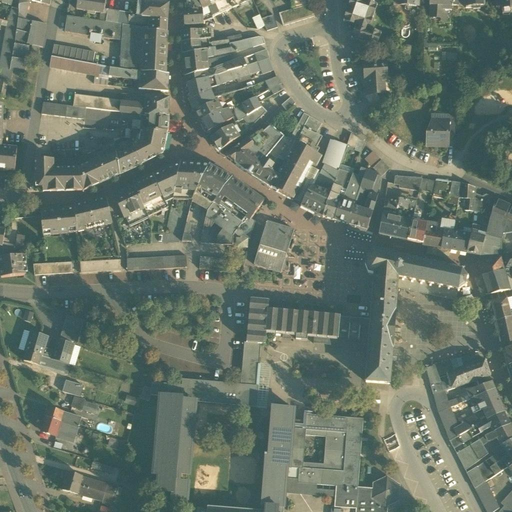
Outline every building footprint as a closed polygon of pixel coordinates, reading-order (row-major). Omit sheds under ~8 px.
[(77,0),(76,11),(103,15),(104,10),(106,0),(103,0),(77,0)] [(192,0),(192,2),(193,2),(194,8),(196,10),(201,9),(201,8),(197,0),(192,0)] [(233,10),(228,0),(197,0),(201,8),(203,11),(208,9),(213,19),(233,10)] [(252,0),(228,0),(233,10),(253,1),(252,0)] [(301,0),(294,1),(295,9),(306,6),(304,0),(301,0)] [(351,39),(377,48),(381,35),(369,31),(377,6),(370,3),(360,0),(350,0),(343,22),(355,27),(351,39)] [(464,0),(465,9),(484,8),(483,0),(464,0)] [(509,11),(509,12),(510,12),(511,11),(511,0),(500,0),(500,1),(494,1),(495,10),(501,9),(501,11),(509,11)] [(28,52),(29,46),(29,45),(28,45),(32,23),(26,21),(29,5),(27,2),(20,1),(19,5),(19,11),(18,15),(18,22),(16,32),(15,42),(10,71),(12,72),(24,74),(28,52)] [(202,21),(201,9),(196,10),(194,8),(193,2),(192,2),(186,3),(187,10),(185,12),(184,12),(185,27),(203,26),(202,21)] [(141,18),(149,19),(167,21),(168,6),(142,4),(141,18)] [(310,5),(306,6),(295,9),(298,24),(314,19),(310,5)] [(442,15),(443,11),(442,11),(442,7),(431,6),(431,7),(430,18),(438,19),(438,22),(445,23),(445,15),(442,15)] [(201,9),(202,21),(213,20),(213,19),(208,9),(203,11),(201,8),(201,9)] [(9,20),(18,22),(18,15),(19,11),(12,9),(9,20)] [(290,26),(298,24),(295,9),(286,12),(290,26)] [(105,23),(111,24),(114,11),(107,10),(107,11),(106,16),(105,23)] [(130,14),(119,12),(117,25),(121,26),(128,26),(129,17),(130,14)] [(283,28),(290,26),(286,12),(278,14),(283,28)] [(265,27),(261,20),(260,16),(252,19),(257,30),(265,27)] [(265,27),(267,31),(269,31),(277,29),(277,28),(273,16),(266,18),(261,20),(265,27)] [(64,33),(121,42),(121,26),(117,25),(111,24),(105,23),(67,17),(64,33)] [(128,26),(138,28),(138,24),(148,26),(149,19),(141,18),(129,17),(128,26)] [(166,33),(167,21),(149,19),(148,26),(148,30),(148,32),(166,33)] [(7,29),(16,32),(18,22),(9,20),(7,29)] [(42,25),(32,23),(28,45),(29,45),(29,46),(32,46),(42,48),(46,25),(42,25)] [(168,34),(166,33),(148,32),(148,30),(138,28),(128,26),(121,26),(121,42),(120,71),(132,73),(140,74),(166,76),(166,68),(168,34)] [(7,29),(0,62),(0,68),(10,71),(15,42),(16,32),(7,29)] [(181,32),(182,44),(199,41),(210,40),(210,30),(185,32),(181,32)] [(226,39),(229,45),(242,42),(241,36),(226,39)] [(209,45),(210,50),(229,45),(226,39),(226,38),(221,38),(217,39),(211,40),(210,40),(199,41),(199,47),(209,45)] [(251,40),(253,48),(265,45),(263,39),(258,38),(251,40)] [(242,42),(229,45),(210,50),(200,52),(199,52),(200,60),(206,59),(227,54),(253,48),(251,40),(242,42)] [(182,44),(182,55),(199,52),(200,52),(199,47),(199,41),(182,44)] [(351,46),(352,58),(363,57),(362,45),(351,46)] [(94,53),(53,46),(51,57),(92,65),(94,53)] [(256,54),(258,63),(269,59),(268,55),(267,53),(267,52),(267,51),(256,54)] [(182,55),(184,72),(201,68),(201,65),(200,60),(199,52),(182,55)] [(206,61),(228,56),(227,54),(206,59),(200,60),(201,65),(204,65),(206,64),(206,61)] [(204,65),(205,72),(211,70),(230,64),(228,56),(206,61),(206,64),(204,65)] [(89,76),(95,77),(96,67),(91,66),(90,66),(63,61),(51,59),(49,69),(77,74),(89,76)] [(209,73),(202,75),(203,80),(204,80),(207,79),(212,78),(227,73),(247,67),(243,59),(232,63),(230,64),(211,70),(212,74),(209,73)] [(270,64),(269,59),(258,63),(261,72),(262,76),(275,73),(272,68),(270,64)] [(369,94),(369,95),(377,94),(384,94),(382,77),(386,77),(385,62),(364,63),(365,81),(368,81),(369,94)] [(258,63),(247,67),(249,77),(261,72),(258,63)] [(204,65),(201,65),(201,68),(184,72),(184,73),(185,78),(202,73),(205,72),(204,65)] [(110,70),(96,67),(95,77),(94,85),(107,87),(109,77),(108,77),(110,70)] [(217,86),(249,77),(247,67),(227,73),(212,78),(207,79),(209,86),(216,84),(217,86)] [(0,68),(0,80),(6,82),(11,82),(12,72),(10,71),(0,68)] [(109,77),(136,81),(136,76),(140,77),(140,74),(132,73),(120,71),(110,70),(108,77),(109,77)] [(186,85),(203,80),(202,75),(202,73),(185,78),(186,85)] [(169,76),(166,76),(140,74),(140,77),(138,90),(168,93),(169,76)] [(265,82),(269,91),(270,90),(281,85),(278,79),(277,78),(265,82)] [(186,85),(189,101),(207,95),(205,87),(209,86),(207,79),(204,80),(203,80),(186,85)] [(284,89),(281,85),(270,90),(273,96),(284,89)] [(216,102),(221,112),(228,110),(229,110),(227,106),(233,102),(236,108),(241,105),(245,103),(240,91),(236,93),(227,95),(213,99),(215,103),(216,102)] [(364,97),(369,107),(370,107),(380,104),(379,99),(377,94),(369,95),(369,94),(364,97)] [(79,108),(81,96),(74,95),(73,107),(79,108)] [(189,101),(192,107),(209,99),(207,95),(189,101)] [(144,115),(150,115),(168,117),(169,99),(145,97),(145,108),(144,115)] [(122,101),(98,98),(97,110),(120,113),(121,104),(122,104),(122,101)] [(192,107),(195,113),(215,103),(213,99),(212,98),(209,99),(192,107)] [(245,112),(247,117),(261,109),(258,104),(255,98),(245,103),(241,105),(245,112)] [(281,106),(286,113),(292,108),(295,104),(290,98),(281,106)] [(195,113),(199,122),(221,112),(216,102),(215,103),(213,99),(215,103),(195,113)] [(41,115),(54,117),(55,105),(43,104),(41,115)] [(142,115),(144,115),(145,108),(140,108),(140,106),(122,104),(121,104),(120,113),(122,113),(123,113),(128,114),(142,115)] [(67,106),(55,105),(54,117),(65,118),(67,106)] [(236,108),(234,108),(235,109),(233,111),(236,116),(245,112),(241,105),(236,108)] [(235,117),(236,116),(233,111),(235,109),(234,108),(229,110),(228,110),(221,112),(199,122),(206,134),(235,117)] [(231,127),(239,139),(244,135),(266,113),(262,108),(261,109),(247,117),(242,120),(238,122),(236,124),(231,127)] [(245,112),(236,116),(235,117),(238,122),(242,120),(247,117),(245,112)] [(142,115),(128,114),(127,121),(141,122),(142,115)] [(297,126),(303,129),(303,128),(309,117),(304,114),(297,126)] [(141,131),(149,131),(150,115),(144,115),(142,115),(141,122),(140,131),(141,131)] [(168,117),(150,115),(149,131),(167,133),(167,132),(168,117)] [(303,128),(316,135),(316,134),(321,124),(309,117),(303,128)] [(173,132),(181,132),(180,121),(173,121),(173,132)] [(426,146),(447,147),(448,133),(448,124),(447,124),(430,124),(430,133),(427,133),(426,146)] [(215,146),(220,152),(239,139),(231,127),(210,139),(215,146)] [(270,127),(263,133),(269,140),(257,149),(254,146),(234,163),(251,176),(270,188),(295,143),(287,138),(286,139),(283,138),(270,127)] [(296,143),(295,143),(270,188),(293,200),(311,168),(312,165),(316,167),(322,157),(316,154),(319,149),(316,147),(322,137),(316,134),(316,135),(303,128),(303,129),(302,131),(296,143)] [(130,140),(133,146),(139,142),(141,131),(140,131),(130,130),(130,140)] [(133,146),(139,160),(163,148),(164,148),(166,141),(167,133),(149,131),(141,131),(139,142),(133,146)] [(262,132),(250,141),(254,146),(257,149),(269,140),(263,133),(262,132)] [(347,145),(355,148),(358,139),(351,134),(347,145)] [(114,143),(118,169),(139,160),(133,146),(130,140),(125,139),(123,139),(114,143)] [(234,163),(254,146),(250,141),(249,139),(225,156),(234,163)] [(358,139),(355,148),(354,151),(360,153),(363,142),(358,139)] [(322,164),(324,165),(325,165),(333,141),(330,140),(322,164)] [(1,150),(1,142),(0,141),(0,166),(6,167),(6,170),(15,171),(17,151),(1,150)] [(324,165),(313,187),(330,195),(339,170),(340,165),(347,146),(333,141),(325,165),(324,165)] [(87,155),(98,179),(118,169),(114,143),(87,155)] [(163,155),(164,148),(163,148),(139,160),(142,165),(142,166),(163,155)] [(364,160),(372,169),(381,161),(372,152),(364,160)] [(76,160),(40,161),(40,177),(48,177),(49,186),(82,186),(98,179),(87,155),(76,160)] [(142,165),(139,160),(118,169),(120,175),(142,166),(142,165)] [(100,184),(98,179),(82,186),(49,186),(48,177),(40,177),(40,161),(34,161),(35,184),(43,183),(43,192),(83,192),(100,184)] [(389,170),(381,161),(372,169),(378,174),(377,175),(380,177),(380,178),(389,170)] [(153,177),(155,182),(179,171),(180,164),(153,177)] [(209,166),(206,171),(229,182),(232,178),(209,165),(209,166)] [(352,175),(354,170),(340,165),(339,170),(352,175)] [(311,168),(293,200),(301,203),(318,172),(311,168)] [(120,175),(118,169),(98,179),(100,184),(120,175)] [(194,194),(206,171),(181,170),(179,171),(172,199),(172,200),(192,201),(194,194)] [(352,175),(339,170),(330,195),(328,200),(337,202),(340,203),(341,203),(346,192),(352,175)] [(172,199),(179,171),(155,182),(165,203),(172,199)] [(212,204),(229,182),(206,171),(194,194),(212,204)] [(363,179),(363,180),(374,184),(374,183),(377,176),(377,175),(378,174),(366,171),(363,179)] [(346,192),(341,203),(353,207),(358,192),(359,190),(363,180),(363,179),(358,177),(352,175),(346,192)] [(133,186),(136,192),(155,182),(153,177),(133,186)] [(395,186),(419,190),(422,179),(411,178),(395,177),(394,183),(388,182),(387,182),(386,189),(394,190),(395,186)] [(232,178),(229,182),(261,206),(264,201),(232,178)] [(435,183),(422,179),(419,190),(419,191),(433,195),(435,184),(435,183)] [(371,193),(374,184),(363,180),(359,190),(365,192),(369,193),(371,193)] [(165,203),(155,182),(136,192),(148,218),(168,209),(167,208),(165,203)] [(250,221),(261,206),(229,182),(212,204),(207,211),(207,212),(206,218),(214,224),(222,230),(217,237),(216,244),(232,246),(233,237),(232,237),(234,234),(246,218),(250,221)] [(444,198),(458,201),(458,199),(460,184),(459,183),(447,182),(446,186),(444,198)] [(378,185),(374,183),(374,184),(371,193),(376,195),(379,185),(378,185)] [(432,196),(444,198),(446,186),(435,184),(433,195),(432,196)] [(113,195),(116,201),(136,192),(133,186),(113,195)] [(322,218),(332,221),(337,202),(328,200),(330,195),(313,187),(312,186),(310,190),(309,190),(302,204),(300,207),(322,218)] [(465,199),(473,200),(475,188),(473,188),(460,186),(459,199),(465,200),(465,199)] [(353,207),(358,209),(365,192),(359,190),(358,192),(353,207)] [(148,218),(136,192),(116,201),(129,228),(148,219),(148,218)] [(364,211),(372,213),(378,196),(376,195),(371,193),(369,193),(364,211)] [(194,194),(192,201),(191,202),(207,211),(212,204),(194,194)] [(475,194),(474,200),(473,213),(479,213),(479,207),(485,210),(487,206),(479,204),(481,199),(484,198),(475,194)] [(487,206),(493,208),(495,201),(495,200),(486,196),(484,198),(481,199),(479,204),(487,206)] [(74,206),(74,209),(76,229),(85,227),(85,230),(105,225),(104,223),(111,221),(106,198),(105,199),(74,206)] [(399,199),(397,206),(394,219),(402,220),(405,210),(407,201),(399,199)] [(465,212),(473,213),(474,200),(473,200),(465,199),(465,200),(465,212)] [(508,215),(503,235),(511,233),(511,206),(495,200),(495,201),(493,208),(492,211),(508,215)] [(416,203),(407,201),(405,210),(407,210),(408,209),(411,210),(412,207),(415,208),(416,203)] [(340,203),(337,202),(332,221),(334,221),(340,203)] [(390,218),(394,219),(397,206),(384,202),(381,224),(388,225),(390,218)] [(347,225),(353,207),(341,203),(340,203),(334,221),(347,225)] [(347,225),(367,231),(372,213),(364,211),(358,209),(353,207),(347,225)] [(77,232),(76,229),(74,209),(40,212),(41,217),(43,236),(77,232)] [(405,210),(402,220),(412,222),(412,219),(414,212),(411,211),(407,210),(405,210)] [(485,237),(501,240),(503,235),(508,215),(492,211),(485,236),(485,237)] [(214,224),(206,218),(204,227),(211,228),(214,224)] [(238,237),(249,240),(254,223),(250,221),(246,218),(234,234),(238,237)] [(379,235),(390,238),(394,219),(390,218),(388,225),(381,224),(379,235)] [(407,242),(412,222),(402,220),(394,219),(390,238),(407,242)] [(426,224),(418,222),(415,222),(416,220),(412,219),(412,222),(407,242),(422,245),(424,230),(425,230),(426,224)] [(443,231),(443,234),(444,234),(441,249),(450,251),(453,232),(454,223),(441,221),(440,230),(443,231)] [(253,266),(280,274),(293,231),(267,223),(256,257),(253,266)] [(426,224),(425,230),(437,233),(438,227),(436,227),(436,225),(426,223),(426,224)] [(191,236),(189,235),(191,226),(186,224),(183,234),(182,242),(191,242),(191,236)] [(472,230),(471,232),(478,234),(479,227),(472,225),(472,230)] [(443,234),(437,233),(425,230),(424,230),(422,245),(422,246),(441,249),(444,234),(443,234)] [(453,232),(450,251),(467,254),(471,236),(463,234),(453,232)] [(485,236),(478,234),(471,232),(471,236),(467,254),(480,256),(485,237),(485,236)] [(501,240),(485,237),(480,256),(478,262),(502,257),(501,240)] [(9,246),(3,245),(1,258),(21,256),(23,248),(9,246)] [(405,259),(398,257),(398,255),(372,249),(371,250),(366,256),(364,264),(367,273),(374,274),(392,276),(397,277),(396,287),(411,289),(413,281),(420,283),(420,285),(422,285),(422,283),(429,285),(429,287),(430,287),(431,285),(438,287),(438,289),(440,289),(440,287),(447,288),(447,290),(449,291),(449,289),(455,290),(456,290),(457,293),(459,293),(458,290),(463,286),(465,288),(466,286),(465,285),(466,279),(468,279),(468,276),(465,277),(462,272),(463,270),(462,269),(460,271),(453,269),(453,267),(451,266),(451,269),(444,267),(444,265),(442,264),(442,267),(435,265),(435,262),(433,262),(432,265),(425,263),(426,260),(424,260),(423,263),(416,261),(417,259),(415,258),(414,261),(407,259),(408,256),(406,256),(405,259)] [(511,268),(511,254),(502,257),(504,270),(511,268)] [(22,256),(21,256),(1,258),(0,258),(0,270),(0,272),(1,278),(25,276),(22,256)] [(504,270),(502,257),(478,262),(481,276),(504,271),(504,270)] [(80,263),(81,274),(121,271),(121,270),(120,260),(80,263)] [(72,263),(46,264),(47,275),(73,274),(72,263)] [(34,276),(47,275),(46,264),(34,265),(34,276)] [(511,268),(504,270),(504,271),(481,276),(488,295),(508,290),(508,291),(511,289),(511,268)] [(371,319),(370,328),(369,341),(368,349),(365,383),(389,385),(390,375),(392,349),(395,312),(396,287),(397,277),(392,276),(374,274),(371,319)] [(411,289),(453,299),(455,291),(456,290),(455,290),(449,289),(449,291),(447,290),(447,288),(440,287),(440,289),(438,289),(438,287),(431,285),(430,287),(429,287),(429,285),(422,283),(422,285),(420,285),(420,283),(413,281),(411,289)] [(259,344),(264,345),(265,332),(267,310),(268,301),(251,299),(250,300),(246,343),(259,344)] [(511,318),(509,310),(506,299),(491,303),(496,321),(511,318)] [(315,335),(369,341),(370,328),(340,325),(298,321),(299,313),(298,313),(289,312),(288,312),(278,311),(277,311),(268,310),(267,310),(265,332),(266,332),(275,332),(275,333),(276,333),(276,332),(286,333),(286,334),(286,333),(296,334),(296,335),(297,335),(306,335),(306,336),(307,336),(307,335),(314,336),(315,335)] [(25,311),(23,321),(31,323),(33,313),(25,311)] [(340,317),(299,313),(298,321),(340,325),(340,317)] [(66,316),(63,329),(80,334),(84,320),(66,316)] [(371,319),(340,317),(340,325),(370,328),(371,319)] [(500,338),(503,350),(511,347),(511,320),(511,318),(496,321),(500,338)] [(60,339),(77,344),(80,334),(63,329),(60,339)] [(18,350),(24,352),(29,333),(24,331),(18,350)] [(43,349),(47,338),(32,333),(26,352),(41,357),(43,349)] [(314,336),(313,343),(368,349),(369,341),(315,335),(314,336)] [(73,345),(58,341),(55,352),(52,360),(55,361),(67,365),(73,345)] [(258,364),(259,344),(246,343),(245,343),(241,385),(241,386),(256,388),(256,387),(258,364)] [(75,346),(69,365),(75,367),(80,348),(75,346)] [(511,347),(503,350),(507,367),(511,365),(511,347)] [(43,349),(41,357),(42,357),(52,360),(55,352),(53,352),(45,349),(43,349)] [(437,360),(453,358),(452,350),(435,352),(437,360)] [(39,366),(42,357),(41,357),(26,352),(23,361),(39,366)] [(425,369),(427,379),(439,375),(447,373),(461,367),(477,363),(474,354),(432,366),(432,367),(425,369)] [(42,357),(39,366),(53,370),(55,361),(52,360),(42,357)] [(449,379),(452,389),(480,380),(489,377),(490,376),(485,360),(477,363),(461,367),(447,373),(449,379)] [(66,374),(69,365),(67,365),(55,361),(53,370),(66,374)] [(258,387),(256,408),(267,409),(270,365),(258,364),(256,387),(258,387)] [(439,375),(441,381),(449,379),(447,373),(439,375)] [(439,375),(427,379),(430,387),(435,386),(442,384),(441,381),(439,375)] [(480,380),(482,386),(491,383),(489,377),(480,380)] [(449,379),(441,381),(442,384),(435,386),(437,394),(445,391),(452,389),(449,379)] [(158,480),(158,481),(178,483),(179,475),(189,476),(196,402),(256,408),(258,387),(256,387),(256,388),(241,386),(241,385),(182,380),(181,386),(181,391),(176,390),(176,386),(152,383),(151,389),(150,396),(151,396),(160,397),(153,475),(159,476),(158,480)] [(62,393),(80,398),(83,386),(66,381),(62,393)] [(494,390),(491,383),(482,386),(466,392),(467,392),(470,400),(477,397),(494,390)] [(140,399),(149,402),(151,396),(150,396),(151,389),(144,387),(144,388),(140,399)] [(452,389),(445,391),(447,397),(457,394),(455,388),(452,389)] [(494,390),(477,397),(479,403),(484,413),(486,420),(503,412),(494,390)] [(445,398),(447,397),(445,391),(437,394),(433,395),(438,413),(446,409),(449,408),(448,406),(445,398)] [(127,396),(125,404),(135,407),(137,399),(127,396)] [(472,406),(479,403),(477,397),(470,400),(472,406)] [(71,408),(82,411),(85,401),(73,398),(71,408)] [(82,411),(96,415),(99,405),(85,401),(82,411)] [(45,417),(60,422),(63,413),(48,408),(45,417)] [(264,486),(285,488),(285,479),(298,480),(298,484),(336,487),(357,489),(357,488),(363,420),(303,415),(303,421),(302,423),(292,422),(293,420),(293,409),(273,408),(269,456),(266,456),(264,486)] [(438,413),(441,423),(449,419),(446,409),(438,413)] [(510,425),(503,412),(486,420),(487,420),(490,427),(493,433),(510,425)] [(81,418),(63,413),(60,422),(78,427),(81,418)] [(464,425),(468,431),(487,420),(486,420),(484,413),(480,414),(477,416),(475,414),(462,422),(464,425)] [(42,426),(43,426),(58,431),(60,423),(60,422),(45,417),(42,426)] [(449,441),(450,442),(468,431),(464,425),(455,430),(449,419),(441,423),(449,441)] [(481,432),(490,427),(487,420),(468,431),(450,442),(453,449),(482,432),(481,432)] [(78,427),(60,422),(60,423),(58,431),(56,437),(73,442),(78,428),(78,427)] [(488,442),(497,438),(511,431),(511,429),(510,426),(510,425),(493,433),(485,436),(488,442)] [(56,437),(58,431),(43,426),(41,432),(56,437)] [(511,440),(511,431),(497,438),(500,446),(501,445),(511,440)] [(483,446),(488,442),(485,436),(479,441),(483,446)] [(110,438),(107,448),(122,453),(125,443),(110,438)] [(503,449),(505,451),(511,459),(511,440),(501,445),(503,449)] [(488,455),(483,446),(479,441),(471,446),(480,460),(488,455)] [(53,448),(61,451),(63,445),(55,442),(53,448)] [(456,454),(465,471),(480,460),(471,446),(456,454)] [(507,467),(511,463),(511,459),(505,451),(501,453),(500,451),(497,453),(502,460),(500,461),(505,468),(507,467)] [(485,462),(495,476),(505,468),(500,461),(496,455),(485,462)] [(485,482),(495,476),(485,462),(477,468),(485,482)] [(91,469),(98,471),(100,465),(93,463),(92,464),(91,466),(91,469)] [(98,471),(112,475),(115,468),(100,463),(100,465),(98,471)] [(466,474),(474,489),(485,482),(477,468),(476,467),(466,474)] [(64,481),(79,486),(82,477),(67,473),(64,481)] [(107,485),(82,477),(79,486),(104,493),(107,485)] [(284,493),(335,497),(336,487),(298,484),(298,480),(285,479),(285,488),(284,493)] [(358,488),(357,488),(357,489),(336,487),(335,497),(334,508),(356,510),(355,511),(384,511),(385,506),(397,500),(397,487),(386,479),(374,485),(374,491),(358,490),(358,488)] [(62,490),(77,494),(79,486),(64,481),(62,490)] [(188,483),(178,483),(158,481),(157,492),(172,493),(171,500),(187,501),(188,483)] [(107,485),(104,493),(115,496),(118,485),(108,482),(107,485)] [(485,482),(474,489),(485,511),(494,511),(499,509),(485,482)] [(104,493),(79,486),(77,494),(102,502),(104,493)] [(282,511),(284,493),(285,488),(264,486),(262,508),(266,508),(265,511),(260,511),(207,508),(206,511),(282,511)] [(111,508),(115,496),(104,493),(102,502),(101,505),(111,508)] [(509,495),(501,504),(504,507),(511,498),(509,495)] [(511,511),(511,497),(511,498),(504,507),(499,511),(511,511)]
